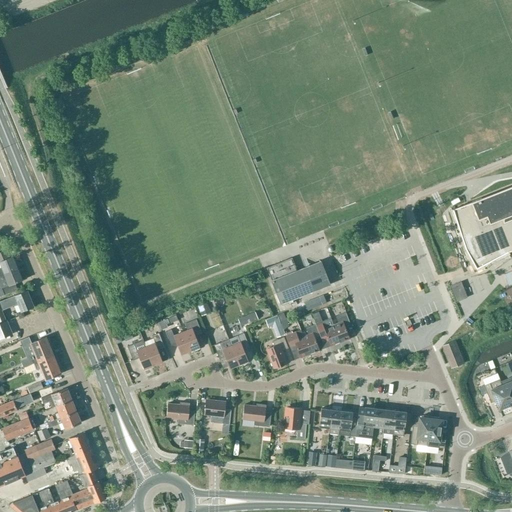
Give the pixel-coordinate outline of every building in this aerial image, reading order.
[(511,186),(481,199),(481,198),(471,202),(454,209),(476,265),(502,254),(507,252),(508,252),(511,250),(511,186)] [(0,275),(18,268),(13,257),(8,259),(5,250),(0,251),(0,262),(2,267),(0,268),(0,275)] [(290,259),(266,268),(266,269),(270,277),(271,281),(281,304),(307,294),(316,290),(320,288),(330,285),(320,262),(297,271),(292,259),(291,258),(290,259)] [(18,268),(0,275),(0,294),(1,296),(5,294),(18,289),(15,283),(23,280),(18,268)] [(461,282),(450,286),(450,287),(456,302),(467,297),(461,282)] [(0,338),(12,334),(6,320),(5,320),(1,310),(18,303),(22,312),(23,312),(34,307),(27,291),(15,296),(0,302),(0,338)] [(326,303),(323,296),(304,303),(307,310),(326,303)] [(207,302),(198,306),(201,313),(210,309),(207,302)] [(238,319),(241,326),(258,319),(255,312),(238,319)] [(283,312),(278,315),(280,321),(286,319),(283,312)] [(334,325),(341,342),(350,339),(345,326),(351,324),(346,312),(336,316),(339,323),(334,325)] [(284,335),(276,316),(265,320),(268,328),(272,327),(276,338),(284,335)] [(326,320),(316,324),(323,343),(328,341),(330,346),(341,342),(334,325),(331,318),(326,320)] [(167,319),(158,323),(161,330),(167,328),(166,324),(169,323),(167,319)] [(183,332),(190,351),(200,348),(195,336),(202,333),(196,320),(185,324),(188,330),(183,332)] [(323,343),(316,324),(305,328),(308,335),(303,337),(310,354),(320,350),(318,345),(323,343)] [(190,351),(183,332),(174,336),(171,330),(166,332),(171,346),(177,343),(181,355),(190,351)] [(296,332),(286,336),(290,348),(296,346),(300,358),(310,354),(303,337),(301,330),(296,332)] [(155,342),(145,346),(153,366),(163,362),(158,351),(165,348),(159,333),(152,336),(153,338),(155,342)] [(231,346),(239,365),(248,361),(244,350),(249,348),(244,333),(233,338),(236,344),(231,346)] [(266,349),(274,368),(287,363),(282,351),(288,348),(284,337),(272,341),(274,346),(266,349)] [(31,358),(34,364),(54,356),(46,338),(31,344),(36,356),(31,358)] [(230,369),(239,365),(231,346),(229,339),(214,345),(219,359),(225,357),(230,369)] [(153,366),(144,342),(143,340),(139,342),(127,347),(133,361),(139,358),(144,370),(153,366)] [(444,345),(453,367),(464,363),(455,340),(444,345)] [(54,356),(34,364),(36,370),(41,368),(45,380),(61,374),(54,356)] [(129,366),(124,367),(128,382),(134,380),(129,366)] [(497,374),(482,380),(485,385),(484,385),(485,388),(491,403),(496,401),(499,409),(501,408),(502,410),(510,407),(502,386),(500,382),(499,379),(497,374)] [(511,376),(510,378),(500,382),(502,386),(510,407),(511,406),(511,376)] [(27,388),(29,394),(43,388),(40,382),(27,388)] [(66,388),(41,398),(44,404),(50,402),(52,408),(57,406),(71,400),(66,388)] [(13,400),(0,405),(0,417),(17,410),(13,400)] [(59,413),(55,415),(57,419),(61,417),(76,411),(71,400),(57,406),(59,413)] [(206,401),(204,414),(212,415),(211,422),(223,424),(229,425),(231,410),(225,409),(225,403),(206,401)] [(178,424),(194,425),(195,411),(189,411),(190,403),(180,402),(180,405),(168,404),(166,418),(178,419),(178,424)] [(254,425),(269,427),(271,413),(265,412),(266,405),(256,404),(256,406),(244,405),(242,419),(254,421),(254,425)] [(358,414),(355,437),(372,439),(372,432),(373,428),(375,409),(365,407),(365,408),(359,407),(358,414)] [(285,428),(298,429),(297,439),(305,439),(307,423),(299,423),(300,409),(287,408),(285,428)] [(319,428),(329,429),(331,410),(321,409),(319,428)] [(375,409),(373,428),(383,429),(385,410),(375,409)] [(331,410),(329,429),(329,434),(339,435),(342,411),(331,410)] [(383,429),(383,434),(393,435),(393,430),(396,411),(385,410),(383,429)] [(57,419),(50,421),(39,426),(41,430),(37,432),(41,441),(51,437),(47,428),(49,427),(63,422),(66,429),(81,423),(76,411),(61,417),(57,419)] [(352,413),(342,411),(339,435),(349,436),(355,437),(358,414),(352,413)] [(396,411),(393,430),(393,435),(403,436),(406,413),(396,411)] [(427,447),(431,417),(422,416),(421,418),(419,418),(418,430),(412,429),(410,444),(427,447)] [(440,418),(431,417),(427,447),(444,449),(446,433),(440,432),(441,421),(439,420),(440,418)] [(28,418),(17,422),(2,428),(7,440),(33,430),(28,418)] [(64,453),(67,460),(91,449),(84,432),(69,438),(75,453),(72,454),(71,450),(64,453)] [(195,453),(203,454),(204,439),(196,438),(195,453)] [(13,447),(0,452),(0,485),(25,476),(25,475),(44,467),(56,463),(51,451),(56,449),(52,439),(24,450),(26,453),(17,457),(13,447)] [(183,442),(180,442),(179,447),(191,448),(192,441),(184,440),(183,442)] [(77,471),(79,475),(93,470),(99,468),(91,449),(67,460),(69,465),(71,464),(74,472),(77,471)] [(510,454),(500,458),(507,474),(511,471),(511,449),(509,451),(510,454)] [(315,465),(316,453),(310,452),(309,452),(307,465),(315,465)] [(327,455),(326,466),(334,467),(335,456),(327,455)] [(492,463),(500,461),(498,455),(490,457),(492,463)] [(352,460),(351,469),(363,470),(364,461),(352,460)] [(389,464),(388,472),(404,473),(405,466),(399,466),(389,464)] [(44,467),(25,475),(25,476),(28,482),(47,474),(44,467)] [(93,470),(79,475),(84,488),(87,486),(88,488),(85,489),(91,503),(105,497),(98,481),(93,470)] [(54,502),(58,511),(72,511),(77,510),(77,509),(79,509),(73,494),(67,480),(54,486),(60,499),(54,502)] [(58,511),(54,502),(48,488),(8,504),(17,511),(58,511)] [(85,489),(73,494),(79,509),(91,503),(85,489)]
